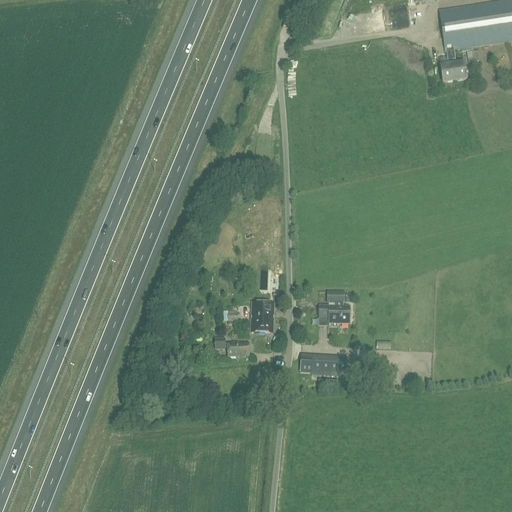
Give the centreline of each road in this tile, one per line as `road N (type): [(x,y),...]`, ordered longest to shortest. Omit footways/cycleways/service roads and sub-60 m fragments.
road 1 (motorway): [(40,511),(251,0)]
road 2 (motorway): [(203,0),(0,495)]
road 3 (unclassified): [(271,511),(289,336),(278,63),(296,0)]
